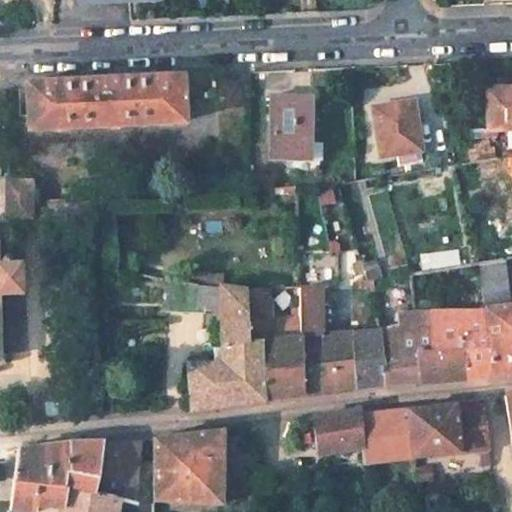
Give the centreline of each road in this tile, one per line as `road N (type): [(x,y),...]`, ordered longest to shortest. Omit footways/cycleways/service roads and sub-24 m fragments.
road 1 (residential): [(0,439),(511,383)]
road 2 (residential): [(0,48),(402,35)]
